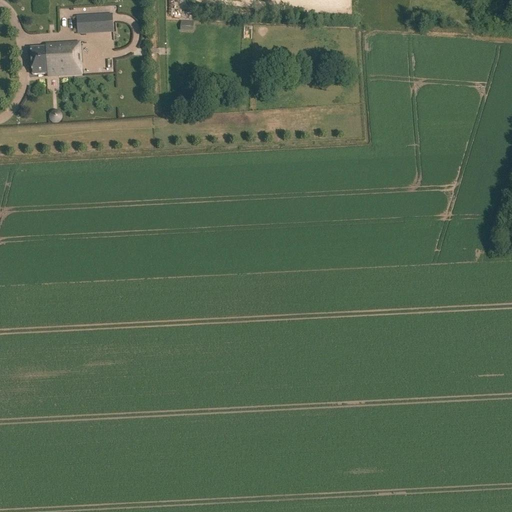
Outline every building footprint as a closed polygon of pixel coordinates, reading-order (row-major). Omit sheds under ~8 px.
[(112,16),(77,18),(78,32),(113,30),(112,16)] [(180,31),(193,32),(193,24),(181,23),(180,31)] [(265,40),(267,30),(249,28),(248,38),(265,40)] [(46,45),(46,49),(31,50),(31,60),(31,61),(33,61),(33,64),(31,64),(32,65),(32,76),(47,75),(48,78),(82,76),(80,43),(46,45)] [(213,116),(213,131),(270,128),(270,118),(267,118),(266,113),(213,116)]
